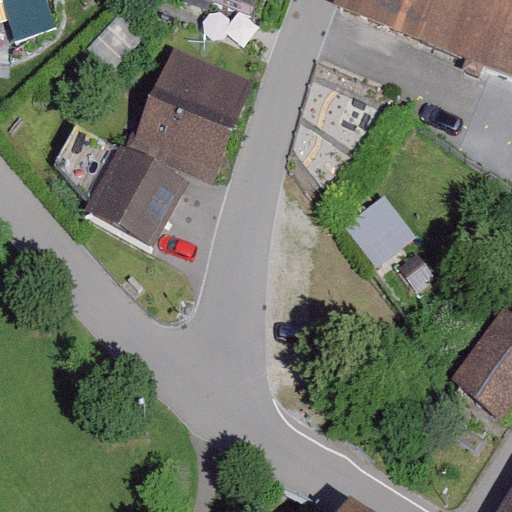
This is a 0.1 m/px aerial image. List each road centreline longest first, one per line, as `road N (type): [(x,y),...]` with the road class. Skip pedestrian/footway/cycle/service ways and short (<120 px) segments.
road 1 (residential): [(326,0),(294,83),(243,282),(233,408)]
road 2 (residential): [(233,408),(137,338),(0,182)]
road 3 (residential): [(400,511),(233,408)]
